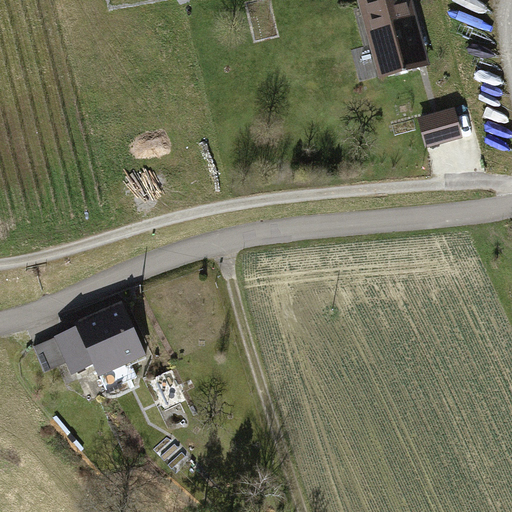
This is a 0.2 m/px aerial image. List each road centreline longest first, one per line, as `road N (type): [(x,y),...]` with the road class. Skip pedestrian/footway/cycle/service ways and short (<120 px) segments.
road 1 (unclassified): [(511,206),(223,241),(0,322)]
road 2 (track): [(511,187),(435,183),(232,204),(0,264)]
road 3 (track): [(301,511),(223,241)]
